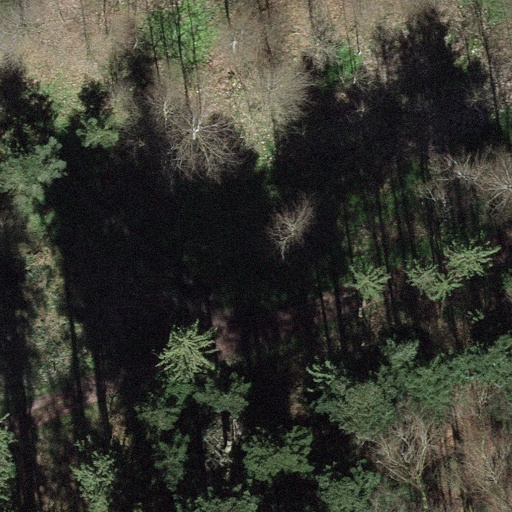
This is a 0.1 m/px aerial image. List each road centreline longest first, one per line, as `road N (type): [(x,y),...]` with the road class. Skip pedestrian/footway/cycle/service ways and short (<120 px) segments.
road 1 (track): [(0,443),(206,335),(511,240)]
road 2 (track): [(0,91),(206,335)]
